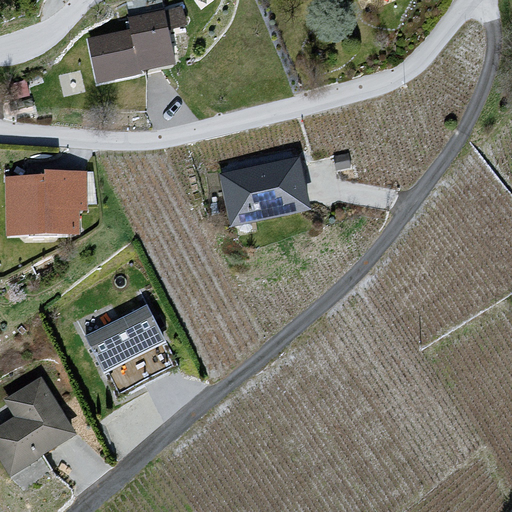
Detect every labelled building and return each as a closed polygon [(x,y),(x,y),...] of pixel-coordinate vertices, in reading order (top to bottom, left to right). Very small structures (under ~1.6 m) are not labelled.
[(199,8),(109,25),(120,88),(210,72),(199,8)] [(303,153),(220,169),(230,219),(313,203),(303,153)] [(109,165),(28,174),(34,233),(115,223),(109,165)] [(171,294),(104,331),(126,369),(193,332),(171,294)] [(75,348),(0,394),(0,406),(45,478),(125,428),(75,348)]
